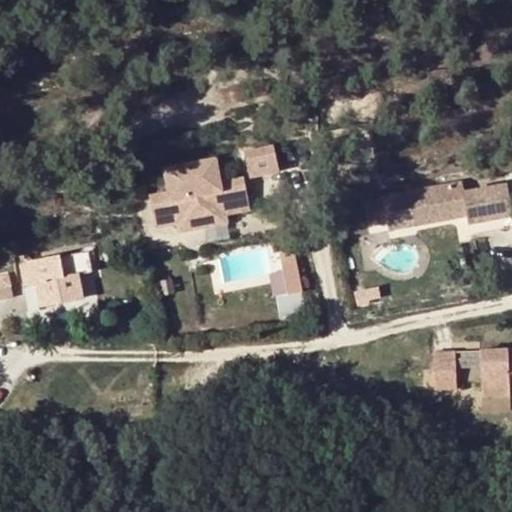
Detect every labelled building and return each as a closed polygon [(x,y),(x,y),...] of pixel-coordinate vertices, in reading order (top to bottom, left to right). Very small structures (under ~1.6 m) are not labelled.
[(277,151),(248,158),(254,184),(283,177),(277,151)] [(153,203),(159,229),(181,224),(182,231),(184,240),(210,234),(208,220),(229,215),(230,222),(254,216),(250,196),(243,197),(240,185),(225,188),(223,183),(203,187),(202,184),(195,185),(196,189),(171,195),(172,200),(153,203)] [(248,184),(240,185),(243,197),(250,196),(248,184)] [(385,200),(391,228),(416,223),(417,229),(460,220),(459,215),(468,213),(470,218),(471,226),(493,221),(495,233),(511,229),(511,201),(509,186),(466,195),(463,185),(385,200)] [(208,220),(210,234),(233,230),(230,222),(229,215),(208,220)] [(416,223),(391,228),(392,234),(417,229),(416,223)] [(181,224),(159,229),(161,235),(182,231),(181,224)] [(289,293),(303,291),(298,247),(284,249),(289,293)] [(89,252),(22,266),(26,286),(38,284),(42,306),(86,297),(81,274),(92,272),(89,252)] [(7,274),(0,275),(0,287),(10,285),(7,274)] [(511,350),(485,352),(487,397),(511,395),(511,350)] [(459,353),(438,354),(440,391),(461,390),(459,353)]
